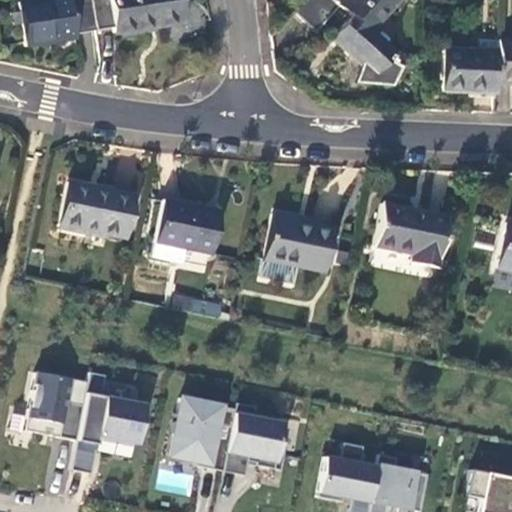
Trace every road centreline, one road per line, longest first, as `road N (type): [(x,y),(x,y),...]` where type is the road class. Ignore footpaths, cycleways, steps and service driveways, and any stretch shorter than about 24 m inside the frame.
road 1 (tertiary): [(242,130),(511,141)]
road 2 (tertiary): [(0,90),(242,130)]
road 3 (residential): [(242,130),(241,0)]
